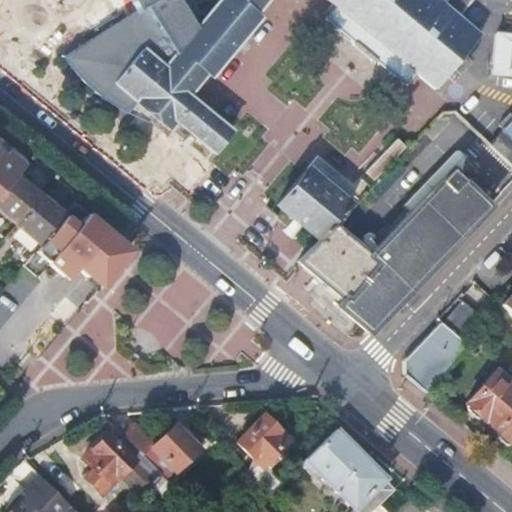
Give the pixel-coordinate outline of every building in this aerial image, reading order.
[(78,73),(93,88),(103,96),(111,101),(130,112),(137,103),(170,130),(177,123),(214,153),(232,131),(189,95),(208,71),(212,75),(261,16),(256,12),(265,0),(330,0),(337,6),(327,18),(406,84),(416,72),(436,89),(454,68),(461,74),(474,59),(466,52),(481,35),(459,16),(472,0),(145,0),(148,3),(65,56),(78,73)] [(511,33),(496,32),(491,73),(511,75),(511,33)] [(511,121),(503,131),(511,139),(511,121)] [(489,146),(498,154),(511,167),(511,139),(503,131),(489,146)] [(0,197),(17,177),(25,167),(6,152),(0,159),(0,197)] [(308,169),(278,206),(320,241),(335,223),(349,204),(308,169)] [(319,280),(342,299),(336,307),(369,334),(491,206),(451,169),(371,254),(335,223),(320,241),(297,263),(319,280)] [(17,177),(0,197),(0,213),(16,226),(41,197),(17,177)] [(41,197),(16,226),(30,237),(25,243),(30,247),(21,257),(28,263),(66,217),(41,197)] [(66,217),(28,263),(24,267),(36,277),(40,272),(53,257),(97,294),(125,260),(123,245),(99,225),(76,206),(66,217)] [(40,272),(85,308),(97,294),(53,257),(40,272)] [(511,295),(502,306),(511,314),(511,295)] [(440,323),(403,363),(405,374),(405,375),(429,395),(468,348),(462,343),(473,331),(454,314),(443,325),(440,323)] [(467,410),(475,417),(480,418),(482,417),(497,429),(497,437),(506,444),(511,443),(511,381),(497,369),(467,402),(468,404),(465,406),(467,410)] [(263,417),(237,442),(256,462),(244,474),(266,496),(281,480),(265,464),(270,459),(266,455),(284,438),(263,417)] [(148,447),(175,474),(204,445),(198,439),(194,443),(173,421),(153,442),(132,422),(112,424),(114,426),(139,452),(141,454),(148,447)] [(141,454),(139,452),(114,426),(81,459),(90,467),(84,474),(101,491),(125,467),(145,489),(161,474),(143,456),(141,454)] [(304,457),(352,506),(345,511),(368,511),(379,502),(393,488),(333,428),(304,457)] [(143,456),(161,474),(168,481),(175,474),(148,447),(141,454),(143,456)] [(63,511),(69,506),(43,479),(11,511),(63,511)] [(261,500),(249,511),(259,511),(266,505),(261,500)] [(368,511),(388,511),(379,502),(368,511)]
